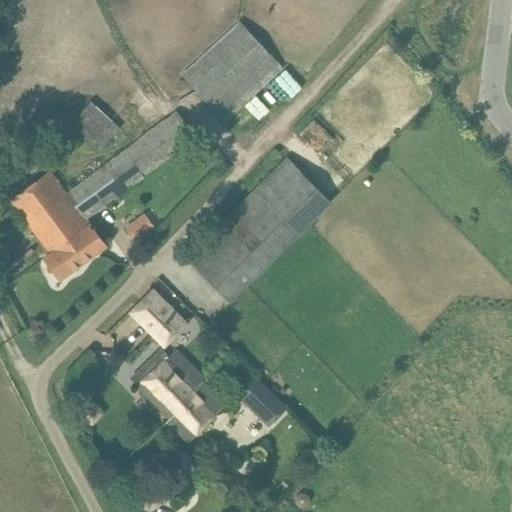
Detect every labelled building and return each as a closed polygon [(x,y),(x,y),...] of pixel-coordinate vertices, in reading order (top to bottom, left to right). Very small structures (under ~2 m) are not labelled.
[(282,68),(240,22),(181,75),(219,116),(224,112),(229,117),(282,68)] [(99,150),(121,128),(92,101),(74,121),(66,114),(45,136),(62,152),(81,133),(99,150)] [(105,245),(91,225),(86,219),(96,211),(196,138),(177,112),(105,164),(67,192),(63,186),(51,169),(10,199),(50,254),(44,258),(59,279),(105,245)] [(331,201),(301,172),(287,158),(187,257),(230,301),(331,201)] [(145,214),(125,229),(136,243),(155,228),(145,214)] [(187,323),(154,290),(132,313),(165,346),(187,323)] [(160,348),(129,378),(169,418),(179,407),(176,404),(204,377),(177,350),(169,356),(160,348)] [(278,398),(253,374),(234,393),(259,417),(278,398)] [(169,418),(167,420),(189,442),(225,405),(202,382),(205,379),(204,377),(176,404),(179,407),(169,418)]
